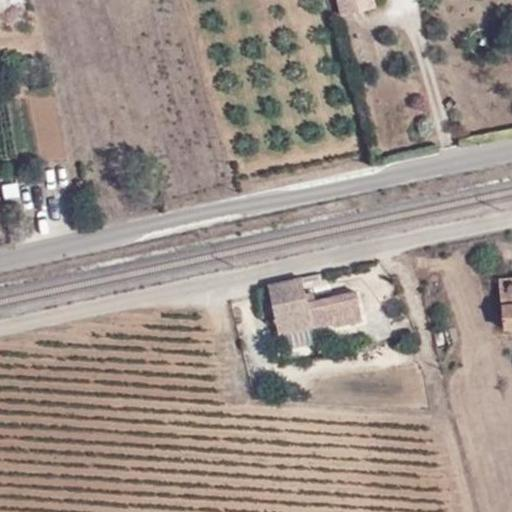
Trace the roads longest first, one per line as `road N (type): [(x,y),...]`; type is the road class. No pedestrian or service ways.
road 1 (residential): [(0,332),(511,222)]
road 2 (unclassified): [(511,152),(0,260)]
